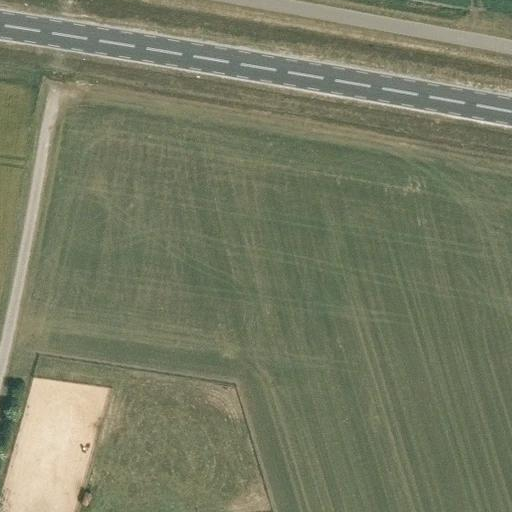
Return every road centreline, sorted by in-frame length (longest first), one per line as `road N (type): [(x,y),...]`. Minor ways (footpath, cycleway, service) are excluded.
road 1 (primary): [(511,113),(0,26)]
road 2 (track): [(53,87),(511,168)]
road 3 (residential): [(0,370),(53,87)]
road 4 (unclassified): [(248,0),(511,50)]
